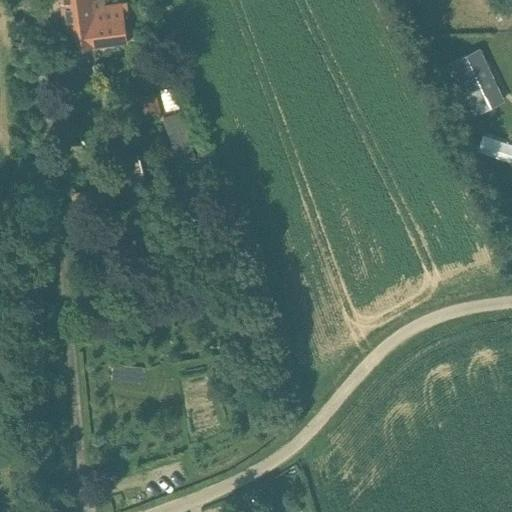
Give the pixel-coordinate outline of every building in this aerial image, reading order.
[(61,0),(65,30),(68,50),(127,42),(125,22),(123,5),(105,7),(103,0),(61,0)] [(475,114),(506,99),(482,48),(451,63),(475,114)] [(167,108),(182,104),(176,84),(161,89),(167,108)] [(128,85),(107,89),(109,103),(130,99),(128,85)] [(161,112),(156,93),(140,97),(147,126),(161,122),(159,113),(161,112)] [(182,110),(163,116),(178,165),(197,159),(182,110)] [(478,150),(510,160),(511,152),(511,144),(482,135),(478,150)]
